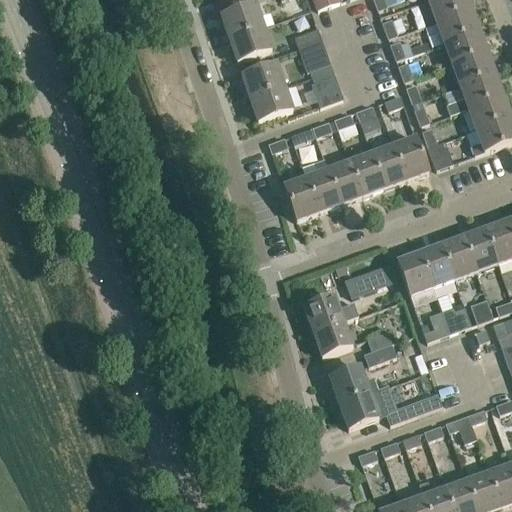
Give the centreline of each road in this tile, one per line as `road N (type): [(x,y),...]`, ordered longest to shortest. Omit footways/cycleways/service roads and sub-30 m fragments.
road 1 (tertiary): [(187,511),(87,206),(8,0)]
road 2 (residential): [(264,284),(172,0)]
road 3 (residential): [(264,284),(511,197)]
road 4 (residential): [(325,511),(264,284)]
